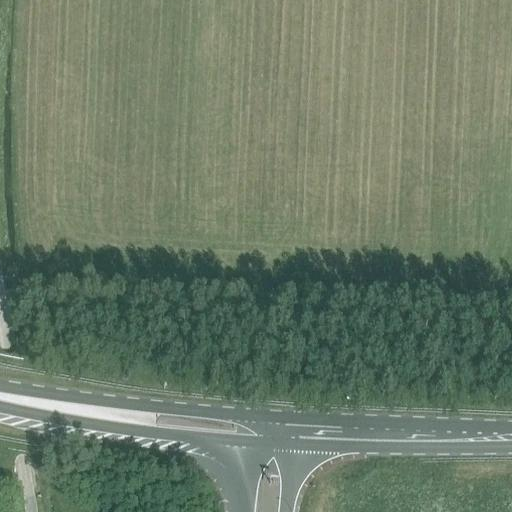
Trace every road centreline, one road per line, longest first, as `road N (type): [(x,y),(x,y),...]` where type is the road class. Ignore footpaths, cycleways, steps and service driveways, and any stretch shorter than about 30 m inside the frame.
road 1 (primary): [(254,432),(0,395)]
road 2 (primary): [(294,433),(511,437)]
